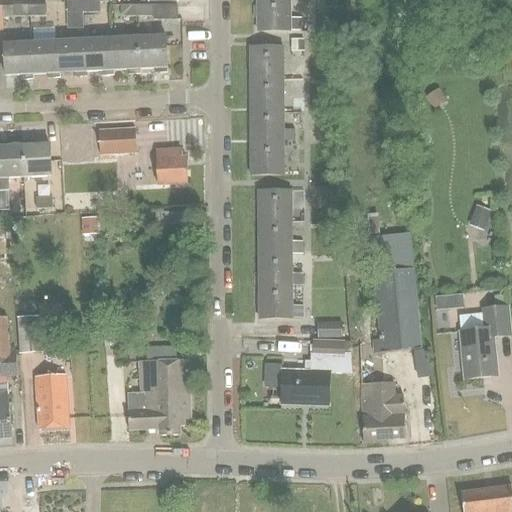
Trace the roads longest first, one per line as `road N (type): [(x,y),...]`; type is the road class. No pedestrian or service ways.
road 1 (residential): [(223,466),(219,101)]
road 2 (secondary): [(223,466),(393,469),(511,454)]
road 3 (secondary): [(0,468),(223,466)]
road 4 (residential): [(0,111),(219,101)]
